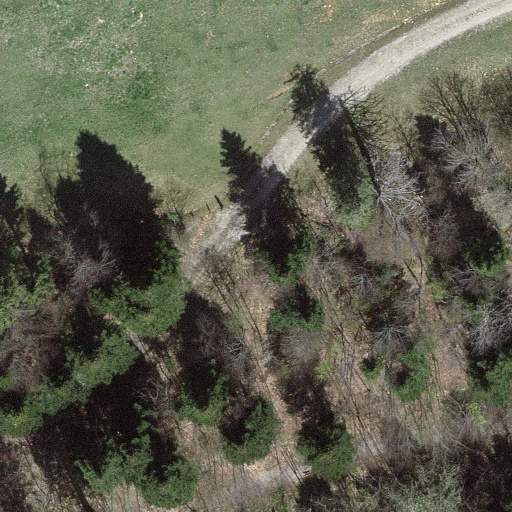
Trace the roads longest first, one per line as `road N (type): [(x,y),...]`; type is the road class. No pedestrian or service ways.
road 1 (track): [(0,435),(71,403),(123,360),(332,100),(407,42),(497,0)]
road 2 (track): [(511,428),(334,459),(204,511)]
